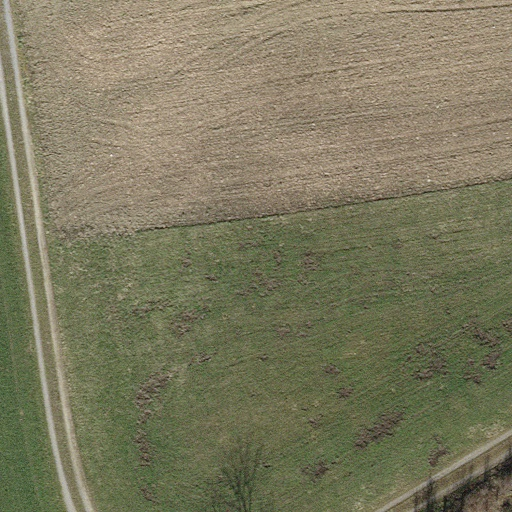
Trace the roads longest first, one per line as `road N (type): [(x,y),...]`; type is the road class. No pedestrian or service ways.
road 1 (track): [(1,0),(69,464),(84,511)]
road 2 (track): [(403,511),(511,441)]
